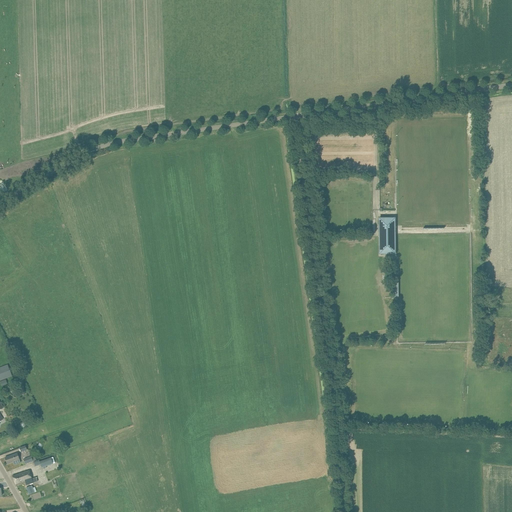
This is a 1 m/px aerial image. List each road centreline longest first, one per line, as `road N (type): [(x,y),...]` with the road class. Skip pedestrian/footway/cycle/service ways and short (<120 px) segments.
road 1 (track): [(295,116),(343,511)]
road 2 (tertiary): [(0,203),(115,142),(295,116)]
road 3 (tertiary): [(511,85),(295,116)]
